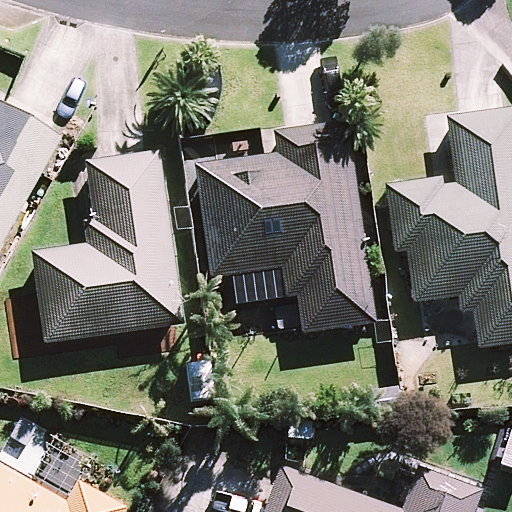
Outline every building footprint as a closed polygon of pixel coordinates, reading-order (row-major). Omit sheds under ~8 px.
[(0,250),(59,139),(0,107),(0,250)] [(511,346),(511,115),(449,122),(455,185),(388,192),(394,255),(408,254),(413,305),(459,301),(460,317),(475,316),(478,350),(511,346)] [(374,327),(348,126),(278,135),(281,160),(214,168),(232,309),(298,300),(302,336),(374,327)] [(84,226),(87,250),(34,257),(40,304),(15,307),(18,331),(43,328),(45,347),(180,328),(157,159),(88,168),(95,224),(84,226)] [(213,364),(189,364),(190,407),(214,407),(213,364)] [(68,506),(0,470),(0,511),(125,511),(78,487),(68,506)] [(404,511),(396,511),(281,471),(265,511),(472,511),(479,495),(418,473),(404,511)]
